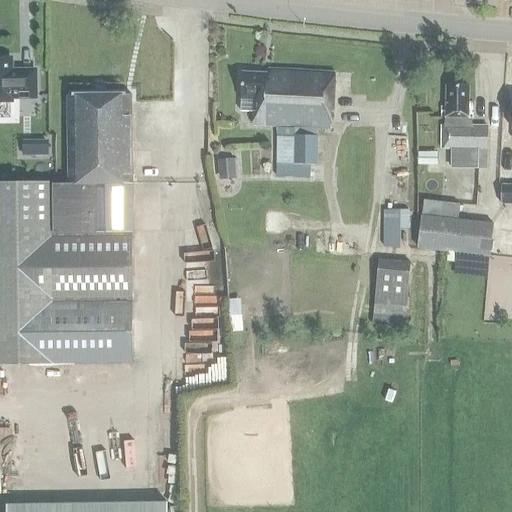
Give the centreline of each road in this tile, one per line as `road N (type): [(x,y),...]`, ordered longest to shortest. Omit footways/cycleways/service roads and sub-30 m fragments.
road 1 (unknown): [(182,16),(178,194),(201,263),(200,337),(166,380),(69,453)]
road 2 (tertiary): [(216,0),(511,30)]
